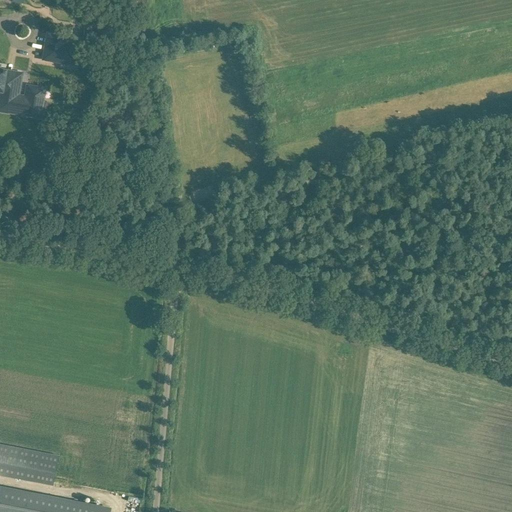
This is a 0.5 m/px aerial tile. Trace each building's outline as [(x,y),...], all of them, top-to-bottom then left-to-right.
[(48,35),(44,59),(71,64),(74,47),(63,46),(65,38),(48,35)] [(0,91),(1,91),(1,96),(0,99),(0,110),(40,117),(44,90),(28,87),(26,98),(18,97),(21,79),(5,76),(6,72),(4,72),(0,70),(0,91)] [(216,208),(220,207),(217,196),(193,204),(196,212),(216,206),(216,208)] [(0,444),(0,475),(53,486),(59,456),(0,444)] [(0,511),(110,511),(111,510),(0,488),(0,511)]
